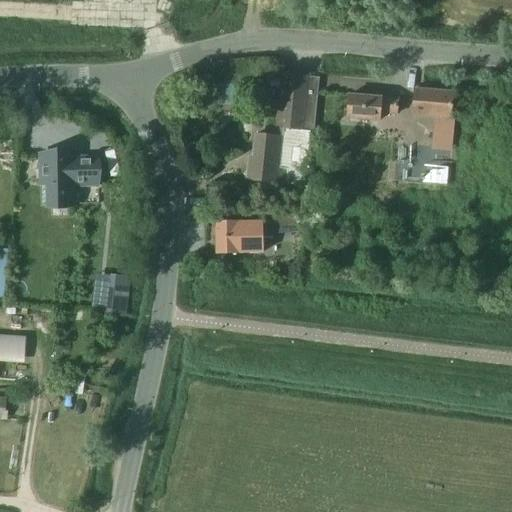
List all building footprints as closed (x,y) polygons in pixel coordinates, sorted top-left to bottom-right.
[(309,77),(309,75),(281,72),(280,87),(266,86),(263,113),(277,115),(275,129),(278,129),(277,137),(255,135),(252,167),(248,166),(246,180),(305,186),(311,132),(313,133),(319,78),(309,77)] [(453,93),(415,89),(412,116),(451,119),(451,117),(481,118),(483,94),(453,93)] [(397,100),(348,96),(346,118),(378,121),(379,113),(396,115),(397,100)] [(75,154),(40,155),(40,187),(41,207),(75,206),(75,187),(98,186),(97,158),(75,158),(75,154)] [(273,212),(244,213),(244,223),(215,223),(215,254),(262,253),(261,236),(273,236),(273,212)] [(0,354),(17,356),(17,361),(24,361),(25,341),(0,339),(0,354)] [(0,379),(16,380),(17,361),(17,356),(0,354),(0,379)]
